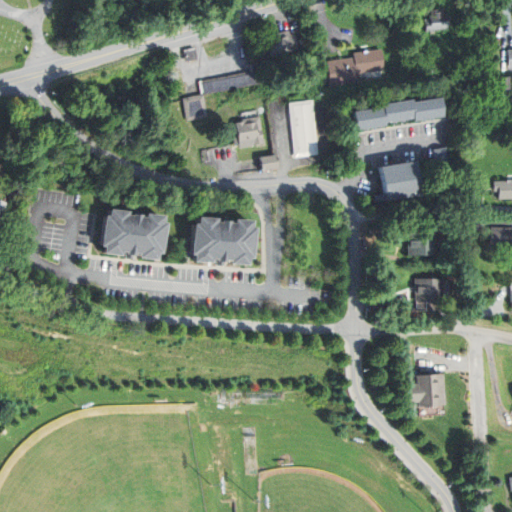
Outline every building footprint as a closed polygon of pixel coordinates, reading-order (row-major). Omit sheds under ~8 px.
[(423,20),(424,32),(448,28),(446,15),(441,16),(440,11),(436,12),(436,9),(430,10),(431,15),(428,15),(428,19),(423,20)] [(298,48),(293,32),(266,41),(271,57),(298,48)] [(182,50),(184,60),(195,58),(193,47),(182,50)] [(511,47),(503,48),(503,71),(511,70),(511,47)] [(327,62),(331,85),(358,80),(357,73),(384,69),(381,49),(353,53),(354,58),(327,62)] [(201,83),(203,94),(263,81),(259,62),(247,65),(249,73),(201,83)] [(499,78),(500,89),(509,88),(508,77),(499,78)] [(181,99),(186,120),(206,115),(201,94),(181,99)] [(349,112),(352,130),(382,125),(382,122),(410,117),(411,120),(440,115),(437,97),(407,102),(407,99),(377,104),(377,107),(349,112)] [(290,106),(296,154),(315,151),(309,104),(290,106)] [(234,123),(238,147),(263,143),(258,116),(240,120),(240,122),(234,123)] [(433,150),(436,163),(448,161),(446,147),(433,150)] [(258,157),(260,170),(277,167),(275,154),(258,157)] [(376,167),(382,200),(418,194),(412,161),(376,167)] [(511,180),(492,182),(492,190),(497,190),(497,198),(511,197),(511,180)] [(99,216),(96,246),(158,253),(161,222),(99,216)] [(189,224),(187,255),(249,258),(251,228),(189,224)] [(511,227),(489,227),(489,245),(511,245),(511,227)] [(405,232),(405,255),(430,255),(430,232),(405,232)] [(412,279),(412,301),(440,300),(440,278),(412,279)] [(404,384),(406,402),(416,402),(417,406),(441,404),(439,374),(415,376),(415,384),(404,384)]
